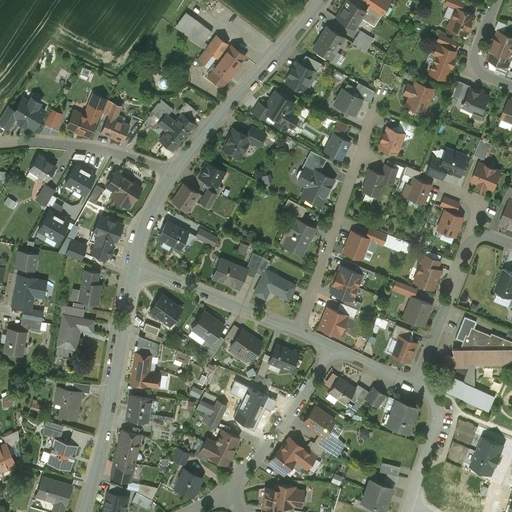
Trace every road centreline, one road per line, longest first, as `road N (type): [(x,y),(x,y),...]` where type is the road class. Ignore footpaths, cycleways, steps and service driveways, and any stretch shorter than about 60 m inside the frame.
road 1 (residential): [(133,270),(83,511)]
road 2 (residential): [(319,0),(170,175)]
road 3 (residential): [(331,348),(133,270)]
road 4 (residential): [(511,245),(487,235),(468,244),(413,386)]
road 5 (residential): [(225,493),(331,348)]
road 6 (residential): [(0,145),(88,148),(170,175)]
road 7 (residential): [(408,504),(437,416),(431,398),(413,386)]
